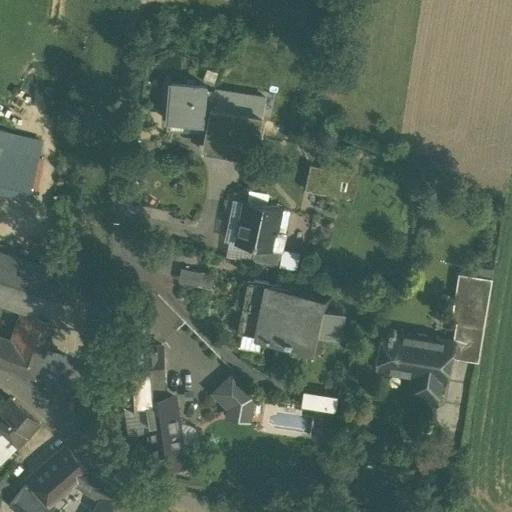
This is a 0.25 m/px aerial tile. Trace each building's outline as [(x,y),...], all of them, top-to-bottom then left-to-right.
[(204,81),(171,79),(168,115),(202,118),(205,87),(204,81)] [(198,142),(204,144),(212,106),(216,106),(217,88),(205,87),(202,118),(198,142)] [(204,144),(254,154),(261,115),(216,106),(212,106),(204,144)] [(43,157),(0,144),(0,180),(34,190),(43,157)] [(281,205),(245,198),(237,237),(255,241),(273,245),(273,244),(281,205)] [(273,245),(255,241),(252,257),(280,263),(283,246),(273,244),(273,245)] [(56,268),(0,247),(0,301),(22,310),(55,322),(67,290),(56,268)] [(180,265),(178,275),(208,278),(210,268),(180,265)] [(493,276),(464,271),(456,318),(485,323),(493,276)] [(282,282),(255,277),(246,326),(279,332),(279,334),(292,337),(293,335),(321,341),(320,347),(321,347),(326,326),(330,304),(332,292),(331,292),(329,297),(280,288),(282,282)] [(344,307),(330,304),(326,326),(339,329),(344,307)] [(9,345),(2,363),(35,375),(44,350),(55,322),(22,310),(9,345)] [(485,323),(456,318),(453,336),(455,337),(452,353),(479,358),(485,323)] [(426,330),(417,329),(416,330),(393,326),(393,323),(388,322),(388,325),(383,324),(382,331),(390,332),(387,365),(415,370),(416,388),(438,391),(441,376),(448,377),(452,353),(455,337),(453,336),(426,332),(426,330)] [(9,345),(0,341),(0,362),(2,363),(9,345)] [(163,342),(130,342),(130,355),(149,355),(150,366),(164,366),(163,342)] [(44,350),(35,375),(54,383),(64,357),(44,350)] [(130,355),(124,355),(127,399),(147,397),(153,397),(152,396),(167,394),(166,386),(158,386),(158,382),(154,379),(150,379),(150,366),(149,355),(130,355)] [(233,370),(213,388),(228,404),(227,413),(249,416),(254,392),(233,370)] [(167,394),(152,396),(153,397),(147,397),(152,436),(182,433),(177,393),(167,394)] [(41,423),(11,396),(0,407),(0,430),(17,446),(18,447),(28,438),(41,423)] [(17,446),(0,430),(0,462),(1,463),(17,446)] [(182,433),(152,436),(155,463),(195,459),(195,440),(183,441),(182,433)] [(66,447),(28,479),(29,480),(47,501),(73,479),(85,469),(66,447)] [(130,511),(135,502),(85,469),(73,479),(104,501),(99,511),(130,511)] [(0,483),(0,502),(14,487),(4,479),(0,483)] [(47,501),(29,480),(21,490),(39,507),(44,504),(47,501)] [(44,511),(39,507),(21,490),(10,503),(19,511),(44,511)]
